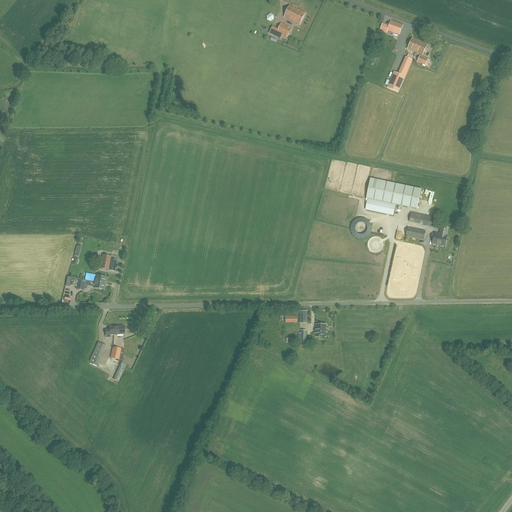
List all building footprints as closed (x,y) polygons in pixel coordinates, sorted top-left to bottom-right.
[(290,6),(284,17),(300,24),(305,13),(290,6)] [(268,16),(269,22),(276,19),(275,13),(268,16)] [(388,30),(392,32),(400,34),(403,25),(391,20),(390,24),(389,26),(382,23),(380,31),(387,33),(388,30)] [(292,29),(281,23),(277,32),(288,38),(292,29)] [(420,43),(421,41),(413,38),(408,49),(415,52),(416,51),(417,51),(419,46),(420,43)] [(427,44),(421,41),(420,43),(419,46),(417,51),(416,51),(415,52),(423,55),(427,44)] [(430,60),(428,59),(420,56),(417,61),(425,65),(428,66),(430,60)] [(399,74),(395,72),(389,88),(399,93),(413,60),(406,57),(399,74)] [(393,215),(395,205),(417,209),(421,189),(370,179),(366,199),(368,200),(366,209),(393,215)] [(420,225),(436,228),(438,218),(411,213),(410,222),(420,224),(420,225)] [(426,231),(411,228),(408,227),(406,236),(424,240),(426,231)] [(434,235),(433,244),(445,246),(447,237),(447,236),(446,235),(448,229),(441,228),(440,234),(435,233),(434,235)] [(111,256),(102,255),(99,268),(108,270),(111,256)] [(95,275),(94,281),(105,283),(107,277),(95,275)] [(94,281),(89,280),(89,281),(78,279),(78,281),(71,280),(70,285),(75,286),(77,286),(76,289),(84,290),(85,284),(93,286),(93,288),(104,290),(105,283),(94,281)] [(326,325),(316,325),(316,337),(326,337),(326,325)] [(116,329),(116,326),(110,326),(110,330),(105,330),(106,338),(110,338),(110,335),(114,335),(114,329),(116,329)] [(124,326),(116,326),(116,329),(114,329),(114,335),(124,334),(124,330),(126,330),(126,326),(124,327),(124,326)] [(306,330),(301,330),(301,333),(298,333),(298,345),(306,346),(306,330)] [(91,361),(100,364),(108,345),(99,341),(91,361)] [(124,349),(113,347),(111,358),(122,360),(124,349)] [(119,382),(127,364),(121,362),(113,379),(119,382)]
